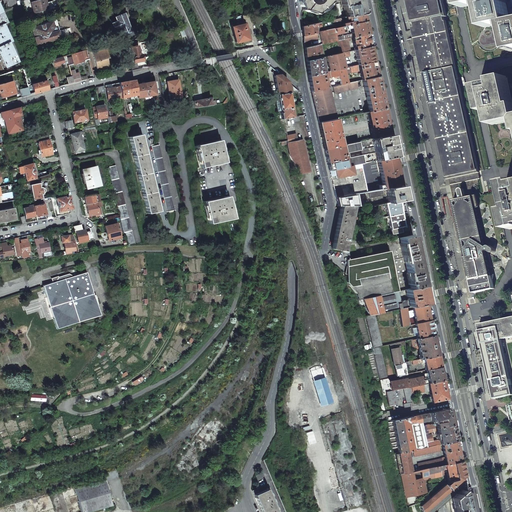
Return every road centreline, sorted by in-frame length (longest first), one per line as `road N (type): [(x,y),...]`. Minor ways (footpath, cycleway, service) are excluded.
road 1 (secondary): [(496,494),(390,0)]
road 2 (residential): [(305,94),(329,216),(323,250),(290,265),(290,317),(270,430),(246,483),(255,511)]
road 3 (secondary): [(368,0),(455,401)]
road 4 (track): [(229,316),(164,380),(88,414),(65,408),(151,364),(176,319),(180,283)]
road 5 (residential): [(47,95),(200,61),(173,0)]
road 6 (residential): [(0,234),(74,216),(47,95)]
road 7 (track): [(215,272),(201,256),(173,250),(84,262)]
